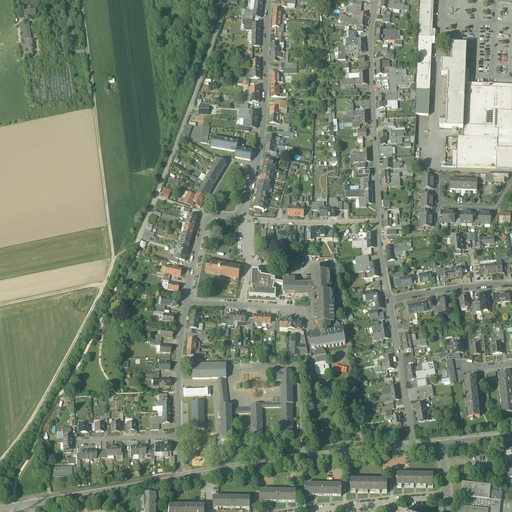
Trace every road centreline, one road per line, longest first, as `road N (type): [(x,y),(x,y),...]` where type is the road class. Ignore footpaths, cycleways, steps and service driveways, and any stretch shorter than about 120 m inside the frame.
road 1 (track): [(0,462),(67,358),(114,261),(79,0)]
road 2 (secondary): [(180,478),(414,446)]
road 3 (residential): [(375,0),(378,221)]
road 4 (residential): [(240,216),(256,167),(269,0)]
road 5 (secondary): [(0,510),(180,478)]
road 6 (residential): [(389,299),(414,446)]
road 7 (residential): [(185,303),(295,308),(305,311),(305,329)]
road 8 (residential): [(240,216),(378,221)]
road 9 (residential): [(447,498),(310,511)]
road 10 (residential): [(179,436),(185,303)]
road 11 (residential): [(511,283),(389,299)]
road 12 (residential): [(185,303),(205,219),(240,216)]
